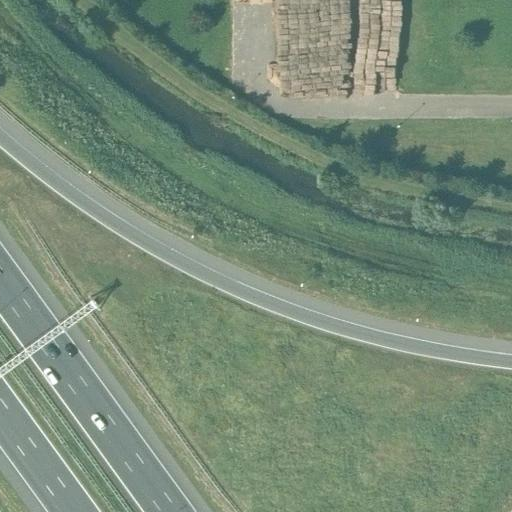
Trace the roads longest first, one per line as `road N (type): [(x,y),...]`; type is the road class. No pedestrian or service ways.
road 1 (motorway): [(511,359),(340,330),(192,274),(99,222),(0,137)]
road 2 (motorway): [(166,511),(0,284)]
